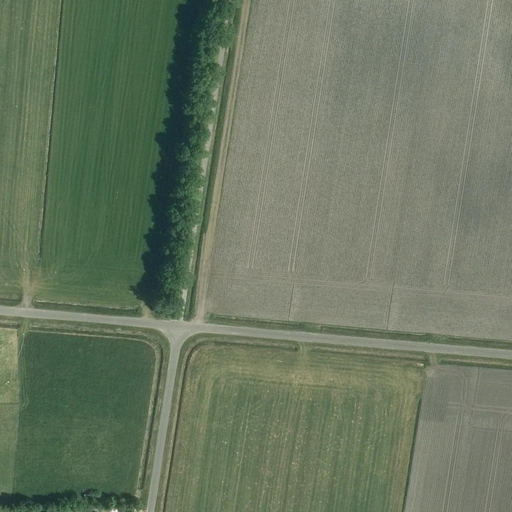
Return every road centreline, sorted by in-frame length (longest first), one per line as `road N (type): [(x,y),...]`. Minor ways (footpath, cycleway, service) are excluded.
road 1 (unclassified): [(178,326),(511,356)]
road 2 (unclassified): [(149,511),(178,326)]
road 3 (unclassified): [(0,310),(178,326)]
